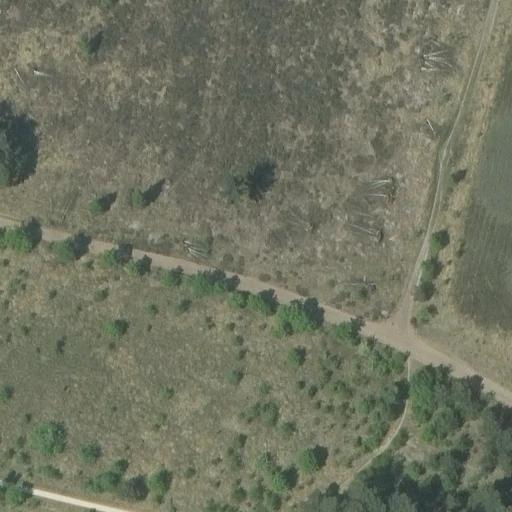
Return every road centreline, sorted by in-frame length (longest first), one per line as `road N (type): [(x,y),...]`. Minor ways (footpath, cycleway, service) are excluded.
road 1 (track): [(511,405),(403,344),(243,279),(0,220)]
road 2 (track): [(490,0),(403,344)]
